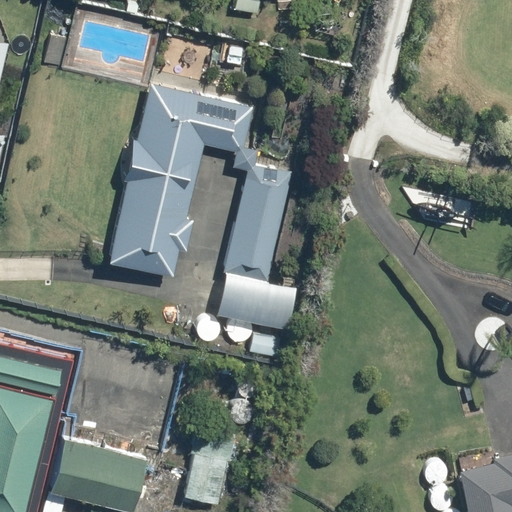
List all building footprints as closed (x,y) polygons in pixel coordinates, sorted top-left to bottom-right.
[(147,76),(103,257),(170,273),(176,246),(183,248),(191,216),(184,214),(202,140),(231,147),(227,163),(242,167),(218,268),(266,279),(292,170),(253,161),(257,146),(242,142),(252,101),(147,76)] [(199,336),(201,337),(203,337),(206,337),(208,337),(210,336),(212,335),(214,333),(215,331),(216,329),(217,327),(222,328),(222,329),(223,332),(224,334),(226,335),(228,337),(230,338),(232,339),(234,339),(237,339),(240,339),(242,338),(244,337),(246,335),(247,333),(248,331),(249,329),(249,326),(249,324),(249,322),(248,319),(247,317),(245,316),(243,314),(241,313),(239,312),(236,312),(234,312),(232,312),(230,313),(227,314),(226,316),(224,318),(223,320),(222,322),(222,324),(217,324),(217,322),(217,320),(216,318),(214,316),(213,314),(211,313),(209,312),(207,311),(205,311),(202,311),(200,312),(198,312),(196,314),(194,315),(193,317),(192,319),(191,321),(191,324),(191,326),(192,328),(192,330),(194,332),(195,334),(197,335),(199,336)] [(277,331),(249,329),(248,351),(276,352),(277,331)] [(0,336),(0,511),(31,511),(71,354),(0,336)] [(245,396),(243,395),(256,395),(258,378),(236,376),(234,393),(232,394),(230,395),(228,397),(227,398),(225,400),(224,402),(224,405),(224,407),(224,409),(225,412),(226,414),(227,416),(229,417),(231,418),(233,419),(236,420),(238,420),(240,420),(242,419),(244,418),(246,416),(248,415),(249,413),(250,410),(251,408),(251,406),(250,403),(250,401),(249,399),(247,397),(245,396)] [(195,426),(180,493),(216,501),(231,435),(195,426)] [(59,433),(44,486),(130,510),(146,457),(59,433)] [(511,446),(453,458),(463,511),(511,511),(511,510),(510,499),(511,498),(511,446)] [(461,511),(459,509),(458,508),(456,506),(454,505),(451,505),(449,504),(447,505),(448,504),(449,502),(449,500),(450,498),(450,496),(449,494),(448,492),(447,490),(446,489),(445,487),(443,486),(441,486),(439,485),(437,485),(435,486),(433,486),(431,487),(430,489),(428,490),(427,492),(426,494),(426,496),(426,498),(426,500),(427,502),(428,504),(429,505),(431,507),(433,508),(434,508),(436,509),(438,509),(439,509),(437,511),(436,511),(461,511)]
